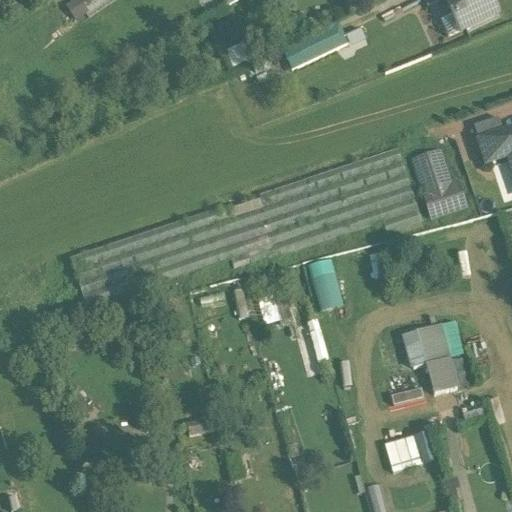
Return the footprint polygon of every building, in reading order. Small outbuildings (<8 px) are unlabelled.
[(243,0),(222,0),(227,9),(243,0)] [(446,0),(444,1),(454,22),(460,19),(465,32),(497,17),(488,0),(446,0)] [(284,52),(292,71),(351,45),(343,26),(284,52)] [(503,135),(498,120),(474,128),(479,144),(503,135)] [(511,132),(503,135),(479,144),(486,166),(507,159),(511,173),(511,132)] [(386,237),(432,222),(425,203),(413,167),(406,148),(71,264),(87,310),(230,261),(235,275),(382,225),(386,237)] [(440,157),(413,167),(425,203),(441,197),(440,192),(451,188),(440,157)] [(451,188),(440,192),(441,197),(425,203),(432,222),(464,211),(456,187),(451,188)] [(320,312),(341,307),(331,261),(310,266),(320,312)] [(268,324),(281,321),(277,305),(264,309),(268,324)] [(440,329),(417,336),(426,367),(449,361),(440,329)] [(449,361),(426,367),(434,397),(457,391),(449,361)] [(420,435),(384,446),(393,474),(429,463),(420,435)] [(453,482),(445,485),(450,503),(458,501),(456,491),(453,482)]
